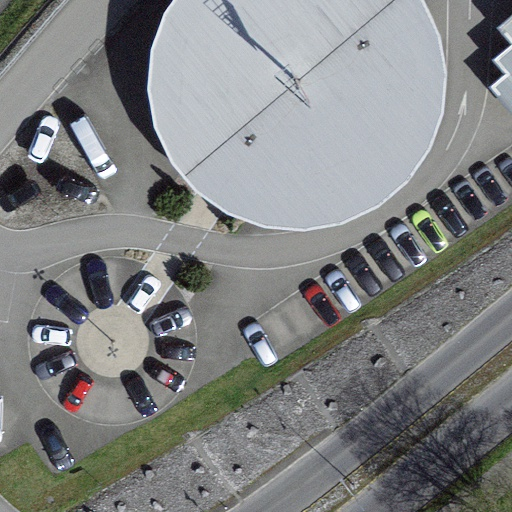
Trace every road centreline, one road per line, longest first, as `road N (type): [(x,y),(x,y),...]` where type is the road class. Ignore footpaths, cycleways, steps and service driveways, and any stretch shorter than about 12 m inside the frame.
road 1 (primary): [(511,310),(266,511)]
road 2 (primary): [(375,511),(511,401)]
